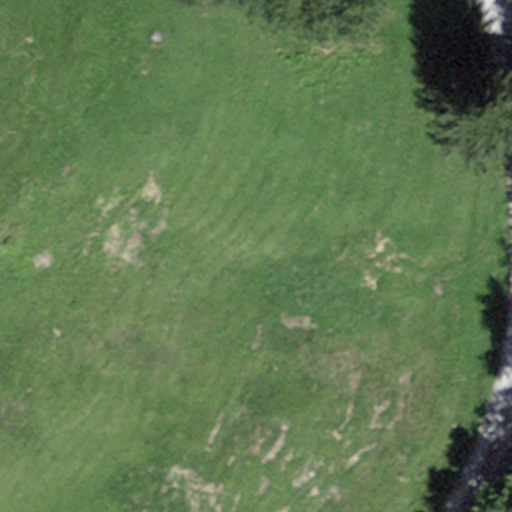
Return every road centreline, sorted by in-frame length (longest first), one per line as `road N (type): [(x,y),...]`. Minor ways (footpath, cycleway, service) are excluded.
road 1 (track): [(511,197),(491,0)]
road 2 (track): [(450,511),(502,407),(511,348)]
